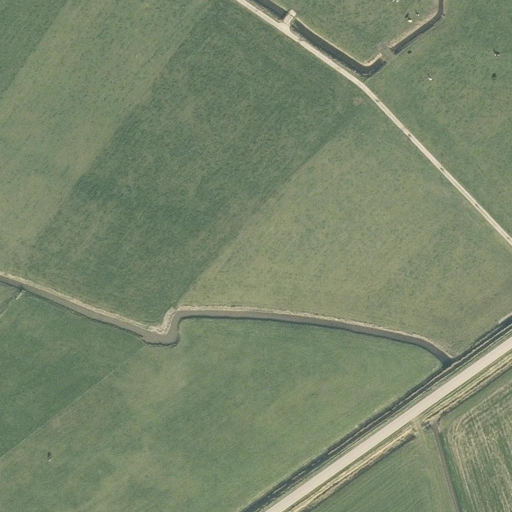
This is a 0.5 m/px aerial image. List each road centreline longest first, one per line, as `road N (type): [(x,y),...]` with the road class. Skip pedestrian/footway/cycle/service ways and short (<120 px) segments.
road 1 (track): [(511,242),(359,82),(240,0)]
road 2 (tertiary): [(271,511),(511,341)]
